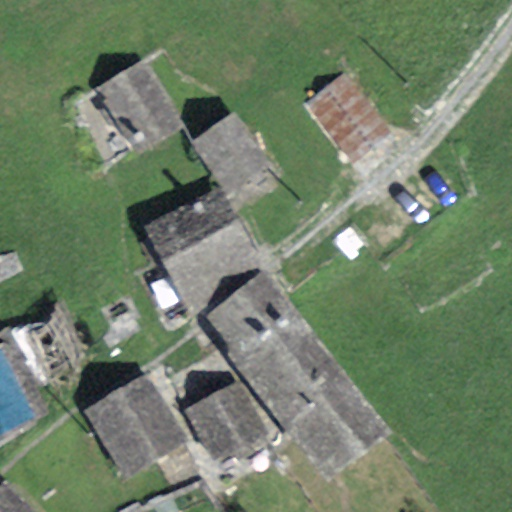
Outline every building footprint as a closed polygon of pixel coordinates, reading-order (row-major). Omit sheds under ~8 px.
[(177,124),(138,64),(98,89),(138,150),(177,124)] [(392,133),(344,76),(307,106),(355,164),(392,133)] [(268,163),(232,114),(191,143),(227,194),(268,163)] [(258,256),(218,193),(142,231),(187,314),(258,256)] [(391,434),(261,271),(206,318),(327,486),(391,434)] [(91,354),(66,308),(16,335),(41,381),(91,354)] [(0,345),(0,444),(53,415),(11,339),(0,345)] [(184,440),(147,376),(85,411),(122,476),(184,440)] [(269,436),(237,384),(182,412),(211,467),(269,436)] [(0,511),(31,511),(3,483),(0,485),(0,511)]
